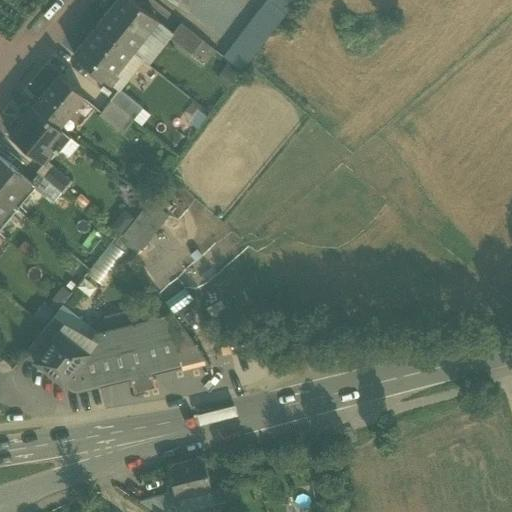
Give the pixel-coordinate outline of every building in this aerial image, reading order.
[(131,0),(118,0),(99,25),(143,60),(148,64),(172,34),(155,21),(156,20),(131,0)] [(265,0),(223,55),(241,69),(293,0),(265,0)] [(197,58),(208,42),(181,23),(169,38),(197,58)] [(87,40),(91,43),(78,60),(118,91),(143,60),(99,25),(87,40)] [(59,75),(33,106),(59,128),(85,97),(59,75)] [(33,106),(32,105),(8,134),(43,164),(55,150),(57,152),(59,149),(59,148),(60,147),(56,144),(54,146),(52,144),(52,143),(51,142),(61,130),(59,128),(33,106)] [(0,158),(0,197),(15,209),(27,195),(25,192),(31,185),(32,184),(0,158)] [(49,163),(39,175),(62,193),(63,194),(72,182),(49,163)] [(62,193),(39,175),(32,184),(31,185),(53,203),(62,193)] [(0,197),(0,222),(2,225),(15,209),(0,197)] [(147,200),(135,217),(123,208),(109,228),(142,250),(167,213),(147,200)] [(86,265),(99,283),(121,267),(114,259),(127,249),(120,239),(86,265)] [(89,293),(100,281),(81,263),(70,276),(89,293)] [(71,313),(62,305),(25,353),(71,390),(72,391),(74,391),(75,391),(78,391),(80,391),(130,378),(134,392),(155,387),(151,373),(206,360),(164,303),(105,317),(71,313)] [(0,382),(12,367),(0,356),(0,382)] [(202,457),(168,466),(173,485),(179,511),(186,511),(191,511),(190,511),(201,511),(198,497),(211,494),(202,457)] [(179,511),(173,485),(165,487),(167,493),(139,501),(156,511),(179,511)]
